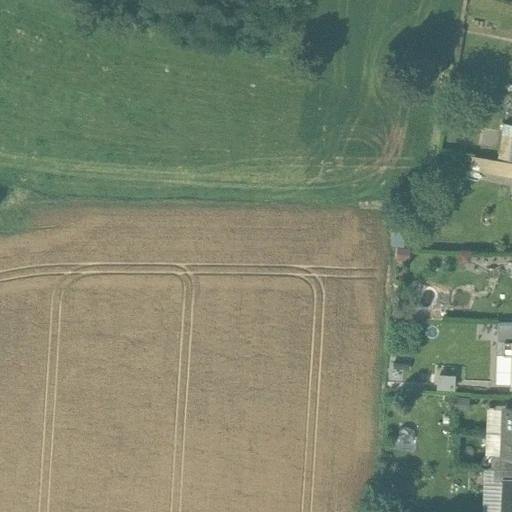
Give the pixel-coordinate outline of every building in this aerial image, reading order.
[(446,117),(442,144),(460,146),(464,120),(446,117)] [(511,146),(511,123),(493,121),(487,157),(497,159),(509,161),(511,146)] [(511,161),(509,161),(497,159),(495,174),(511,176),(511,161)] [(511,323),(498,323),(498,341),(511,341),(511,323)] [(511,455),(504,455),(504,454),(492,454),(492,467),(494,467),(511,467),(511,455)] [(511,467),(494,467),(494,479),(504,480),(504,479),(511,479),(511,467)] [(511,511),(511,479),(504,479),(504,480),(502,511),(511,511)]
